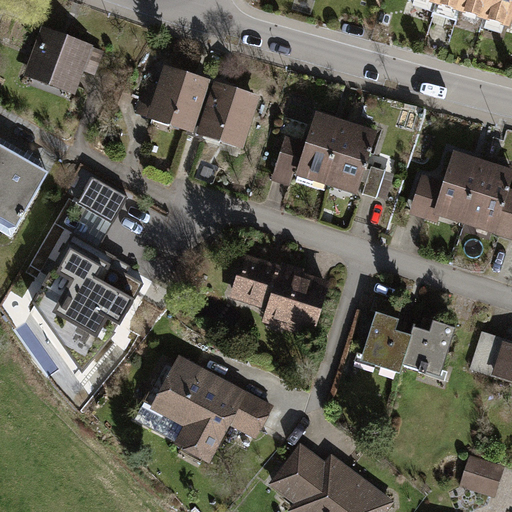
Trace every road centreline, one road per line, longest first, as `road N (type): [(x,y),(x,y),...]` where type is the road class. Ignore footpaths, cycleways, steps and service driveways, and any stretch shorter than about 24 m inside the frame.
road 1 (residential): [(511,298),(150,188),(81,152)]
road 2 (residential): [(199,16),(511,104)]
